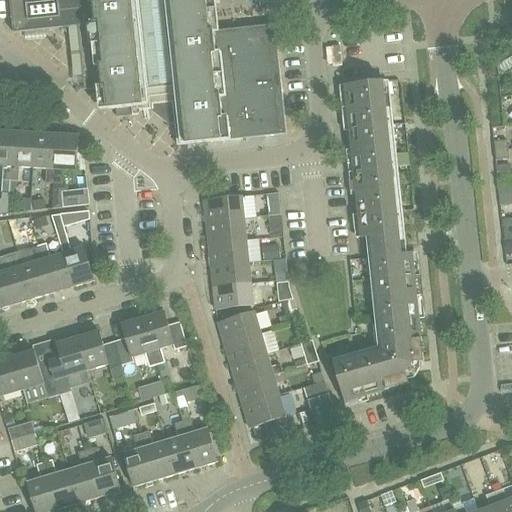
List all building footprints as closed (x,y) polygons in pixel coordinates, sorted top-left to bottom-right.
[(175,124),(178,146),(287,135),(283,94),(276,25),(211,32),(207,0),(10,0),(14,33),(78,27),(85,91),(106,89),(109,110),(118,109),(119,118),(138,116),(141,114),(142,111),(141,107),(150,106),(152,106),(153,112),(161,118),(169,125),(175,124)] [(345,86),(362,238),(372,237),(385,352),(335,366),(345,403),(387,391),(426,380),(422,339),(413,253),(402,255),(384,82),(345,86)] [(14,132),(0,131),(0,166),(4,167),(2,193),(10,194),(10,192),(14,132)] [(20,168),(33,169),(36,134),(14,132),(10,192),(14,192),(19,182),(20,168)] [(57,135),(36,134),(33,169),(47,169),(46,184),(54,184),(57,135)] [(79,136),(57,135),(54,184),(62,185),(63,170),(77,171),(79,136)] [(495,143),(496,153),(509,151),(508,142),(495,143)] [(496,153),(497,162),(510,161),(509,151),(496,153)] [(511,167),(511,164),(497,166),(498,174),(511,172),(511,167)] [(511,184),(499,186),(501,199),(511,197),(511,184)] [(89,206),(87,191),(64,194),(65,208),(89,206)] [(205,201),(207,224),(245,220),(243,197),(205,201)] [(511,197),(501,199),(502,208),(511,206),(511,197)] [(32,199),(18,199),(17,210),(31,211),(32,199)] [(46,200),(33,201),(34,211),(47,210),(46,200)] [(271,205),(273,216),(281,215),(280,204),(271,205)] [(79,213),(82,223),(90,221),(90,212),(79,213)] [(72,252),(68,238),(61,216),(52,217),(60,241),(74,288),(95,282),(85,248),(72,252)] [(47,217),(34,221),(37,230),(50,226),(47,217)] [(270,228),(283,227),(282,217),(269,218),(270,228)] [(245,220),(207,224),(209,245),(247,241),(245,220)] [(74,288),(60,241),(59,241),(64,255),(51,258),(47,244),(39,247),(53,294),(74,288)] [(209,245),(212,267),(250,263),(247,241),(209,245)] [(32,300),(53,294),(39,247),(31,249),(35,263),(22,267),(32,300)] [(265,261),(281,260),(280,247),(263,249),(265,261)] [(0,267),(12,307),(32,300),(22,267),(10,271),(6,257),(0,258),(0,267)] [(212,267),(214,288),(252,284),(250,263),(212,267)] [(0,310),(12,307),(0,267),(0,310)] [(252,284),(214,288),(216,311),(254,307),(252,284)] [(165,312),(144,319),(158,366),(159,365),(166,363),(162,350),(174,346),(176,351),(188,347),(181,323),(169,327),(165,312)] [(218,324),(225,345),(262,334),(255,313),(218,324)] [(286,316),(289,326),(300,323),(297,313),(286,316)] [(158,366),(144,319),(122,325),(127,339),(115,343),(123,367),(135,363),(133,358),(146,354),(150,368),(158,366)] [(88,372),(109,365),(114,382),(126,378),(123,367),(115,343),(104,346),(100,332),(78,338),(88,372)] [(268,355),(262,334),(225,345),(231,366),(268,355)] [(61,359),(50,362),(60,396),(72,392),(71,389),(92,383),(88,372),(78,338),(57,344),(61,359)] [(319,362),(315,346),(313,341),(302,345),(308,365),(319,362)] [(39,365),(34,351),(13,358),(23,391),(44,385),(48,399),(60,396),(50,362),(39,365)] [(237,387),(274,376),(284,373),(282,365),(272,368),(268,355),(231,366),(237,387)] [(23,391),(13,358),(0,361),(0,390),(2,398),(23,391)] [(166,363),(159,365),(163,378),(172,375),(168,363),(166,363)] [(237,387),(243,407),(280,396),(274,376),(237,387)] [(154,385),(157,397),(166,395),(162,382),(154,385)] [(316,426),(337,419),(329,395),(308,401),(316,426)] [(287,418),(280,396),(243,407),(250,429),(287,418)] [(152,405),(140,409),(142,416),(154,412),(152,405)] [(208,430),(195,434),(186,405),(178,407),(183,422),(197,470),(219,463),(208,430)] [(134,412),(122,415),(126,427),(137,424),(134,412)] [(8,430),(12,441),(36,434),(33,422),(8,430)] [(166,442),(177,476),(197,470),(183,422),(175,425),(179,438),(168,442),(166,442)] [(156,482),(177,476),(166,442),(154,446),(150,432),(142,434),(156,482)] [(12,441),(15,453),(40,446),(36,434),(12,441)] [(156,482),(142,434),(133,437),(138,451),(124,455),(135,488),(156,482)] [(86,451),(101,498),(122,492),(112,458),(98,462),(94,449),(86,451)] [(101,498),(86,451),(78,453),(83,467),(70,471),(80,505),(101,498)] [(80,505),(70,471),(57,475),(53,461),(45,463),(59,511),(80,505)] [(55,511),(59,511),(45,463),(44,464),(39,465),(37,466),(41,479),(28,484),(36,511),(55,511)] [(456,511),(455,508),(452,499),(447,487),(439,490),(444,502),(432,507),(433,511),(456,511)] [(511,511),(511,499),(508,501),(504,490),(495,493),(502,511),(511,511)] [(491,508),(480,511),(502,511),(495,493),(486,496),(491,508)] [(479,511),(476,501),(463,506),(459,496),(452,499),(455,508),(456,511),(479,511)] [(371,511),(367,502),(359,505),(360,511),(371,511)] [(408,506),(410,511),(419,511),(416,503),(408,506)]
